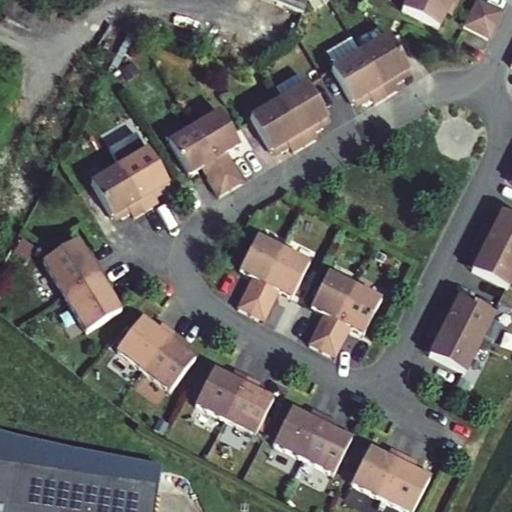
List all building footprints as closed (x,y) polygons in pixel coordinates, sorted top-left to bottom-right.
[(291,0),(249,0),(298,20),(304,5),(291,0)] [(436,0),(404,0),(398,12),(434,31),(442,16),(447,5),(436,0)] [(473,1),(466,15),(491,28),(498,14),(473,1)] [(447,5),(442,16),(447,19),(452,8),(447,5)] [(466,15),(459,28),(485,41),(491,28),(466,15)] [(385,37),(357,54),(365,69),(383,99),(395,91),(393,87),(401,82),(398,76),(406,72),(385,37)] [(357,54),(328,71),(348,105),(356,101),(359,106),(367,101),(370,106),(383,99),(365,69),(357,54)] [(406,72),(398,76),(401,82),(409,77),(406,72)] [(304,86),(276,102),(296,137),(302,147),(315,140),(312,135),(320,130),(317,125),(325,120),(304,86)] [(356,101),(348,105),(351,111),(359,106),(356,101)] [(276,102),(247,119),(267,154),(275,149),(278,154),(286,149),(289,155),(302,147),(296,137),(276,102)] [(217,114),(192,128),(228,191),(241,183),(230,164),(224,162),(221,156),(237,147),(217,114)] [(325,120),(317,125),(320,130),(328,125),(325,120)] [(192,128),(166,143),(186,177),(202,168),(205,173),(204,179),(215,199),(228,191),(192,128)] [(275,149),(267,154),(270,159),(278,154),(275,149)] [(146,151),(118,168),(144,212),(157,205),(153,200),(162,195),(159,190),(167,185),(146,151)] [(144,212),(118,168),(89,184),(109,219),(117,214),(120,220),(128,215),(131,220),(132,219),(144,212)] [(167,185),(159,190),(162,195),(170,190),(167,185)] [(487,218),(492,221),(496,213),(491,210),(487,218)] [(511,258),(511,220),(496,213),(492,221),(487,218),(483,227),(477,224),(471,237),(511,258)] [(117,214),(109,219),(112,224),(120,220),(117,214)] [(502,290),(511,270),(511,258),(471,237),(464,250),(469,253),(465,261),(470,264),(466,272),(502,290)] [(233,309),(246,316),(279,252),(253,238),(235,273),(252,281),(249,286),(243,289),(233,309)] [(75,242),(41,262),(62,298),(100,275),(92,262),(89,264),(83,254),(75,242)] [(87,252),(83,254),(89,264),(92,262),(87,252)] [(246,316),(260,323),(270,302),(269,296),(271,291),(288,300),(306,265),(279,252),(246,316)] [(461,269),(466,272),(470,264),(465,261),(461,269)] [(304,345),(317,352),(350,287),(324,274),(306,309),(323,317),(320,322),(314,325),(304,345)] [(100,275),(62,298),(83,333),(118,313),(110,300),(104,290),(108,288),(100,275)] [(350,287),(317,352),(331,359),(341,338),(339,332),(342,327),(359,335),(376,301),(350,287)] [(108,288),(104,290),(110,300),(114,298),(108,288)] [(448,295),(444,302),(449,305),(453,297),(448,295)] [(434,308),(428,321),(474,345),(489,315),(453,297),(449,305),(444,302),(439,311),(434,308)] [(139,319),(154,331),(157,327),(142,315),(139,319)] [(139,319),(114,351),(141,372),(171,332),(160,323),(157,327),(154,331),(139,319)] [(423,356),(459,375),(474,345),(428,321),(421,334),(426,337),(422,346),(427,348),(423,356)] [(171,332),(141,372),(167,392),(192,360),(177,349),(180,345),(183,341),(171,332)] [(180,345),(177,349),(192,360),(195,356),(180,345)] [(418,354),(423,356),(427,348),(422,346),(418,354)] [(211,366),(209,371),(226,379),(228,375),(211,366)] [(191,407),(221,422),(243,377),(230,371),(228,375),(226,379),(209,371),(191,407)] [(243,377),(221,422),(251,437),(269,401),(252,393),(254,388),(257,384),(243,377)] [(254,388),(252,393),(269,401),(271,397),(254,388)] [(288,405),(286,410),(303,419),(305,414),(288,405)] [(286,410),(268,446),(298,461),(320,417),(307,410),(305,414),(303,419),(286,410)] [(320,417),(298,461),(328,477),(346,440),(329,432),(331,427),(333,423),(320,417)] [(331,427),(329,432),(346,440),(348,436),(331,427)] [(365,445),(363,449),(380,458),(382,453),(365,445)] [(363,449),(345,485),(375,500),(397,456),(384,449),(382,453),(380,458),(363,449)] [(397,456),(375,500),(397,511),(406,511),(423,480),(406,471),(408,467),(411,462),(397,456)] [(151,511),(156,485),(0,461),(0,511),(151,511)] [(408,467),(406,471),(423,480),(425,475),(408,467)]
